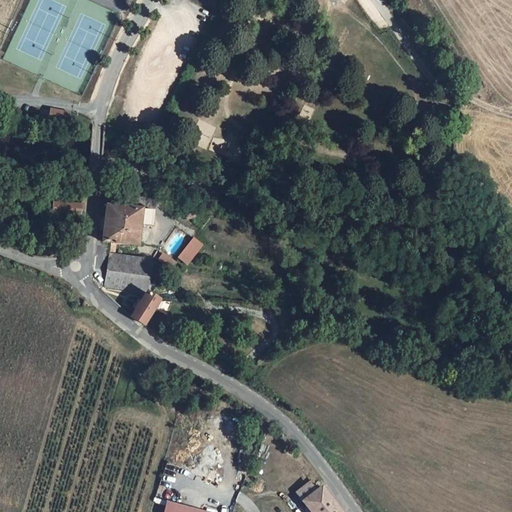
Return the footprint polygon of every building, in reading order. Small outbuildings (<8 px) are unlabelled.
[(80,215),(81,206),(53,204),(52,213),(77,214),(80,215)] [(152,225),(154,211),(106,206),(103,235),(102,242),(111,243),(116,243),(137,245),(139,226),(139,223),(152,225)] [(187,219),(196,217),(194,209),(184,212),(187,219)] [(187,265),(202,246),(195,240),(193,242),(179,259),(187,265)] [(115,254),(110,254),(104,288),(142,294),(142,293),(145,294),(146,293),(151,262),(123,258),(124,256),(115,254)] [(166,268),(172,269),(179,259),(163,254),(154,264),(166,268)] [(172,269),(166,268),(158,278),(162,281),(172,269)] [(159,301),(146,293),(145,294),(141,300),(136,310),(131,318),(144,325),(155,307),(159,301)] [(136,310),(141,300),(137,298),(132,307),(136,310)] [(302,502),(314,493),(308,486),(297,494),(302,502)] [(314,493),(302,502),(310,511),(340,511),(321,487),(314,493)] [(202,511),(167,503),(164,511),(202,511)]
